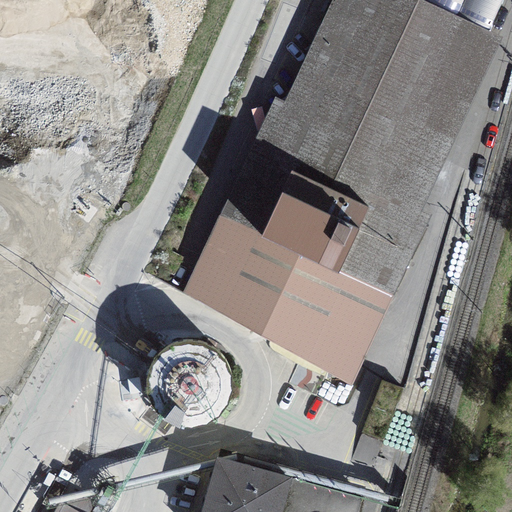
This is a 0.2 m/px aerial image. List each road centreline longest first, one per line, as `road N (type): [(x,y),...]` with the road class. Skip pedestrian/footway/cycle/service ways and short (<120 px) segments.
road 1 (unclassified): [(11,511),(253,0)]
road 2 (unknown): [(56,418),(154,452),(264,432),(325,446)]
